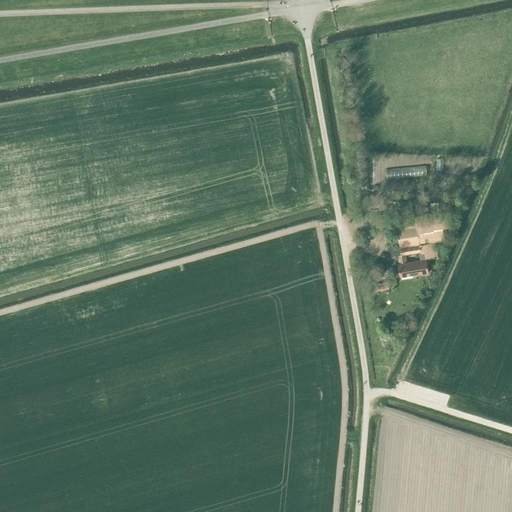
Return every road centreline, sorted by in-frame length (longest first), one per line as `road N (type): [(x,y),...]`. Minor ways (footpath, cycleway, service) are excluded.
road 1 (unclassified): [(357,511),(365,377),(302,9)]
road 2 (unclassified): [(0,60),(302,9)]
